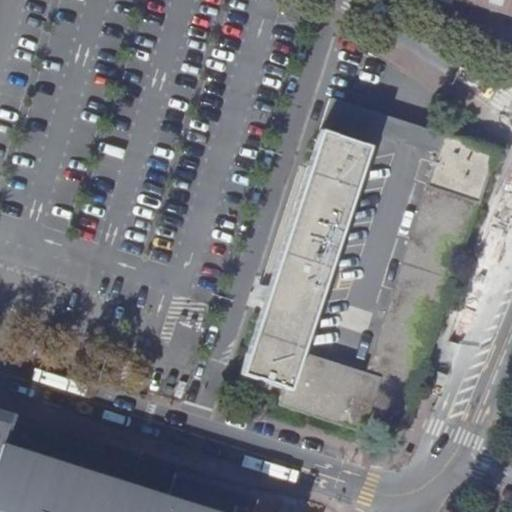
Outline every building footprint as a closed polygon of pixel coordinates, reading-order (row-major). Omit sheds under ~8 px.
[(511,0),(453,0),(511,18),(511,0)] [(443,137),(437,154),(427,187),(365,375),(300,354),(366,151),(368,146),(372,133),(377,116),(329,101),(320,130),(266,298),(241,375),(288,391),(284,403),(361,430),(369,406),(407,418),(476,203),(478,203),(494,153),(475,147),(456,141),(443,137)] [(372,133),(407,144),(437,154),(443,137),(412,128),(377,116),(372,133)] [(0,421),(11,425),(14,426),(18,414),(0,408),(0,421)] [(0,461),(6,442),(11,425),(0,421),(0,461)] [(14,426),(11,425),(6,442),(168,494),(173,476),(14,426)] [(6,442),(0,461),(0,511),(250,511),(254,502),(173,476),(168,494),(6,442)]
